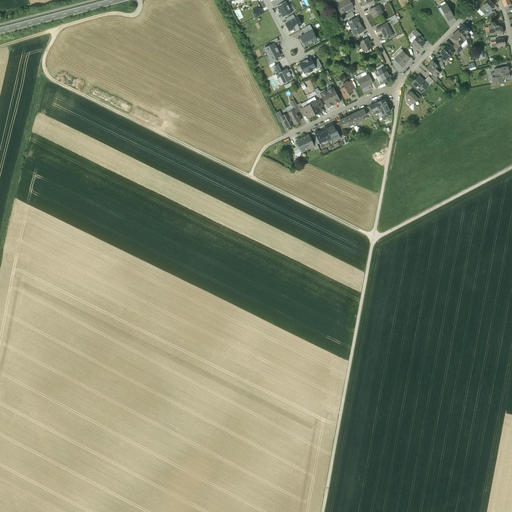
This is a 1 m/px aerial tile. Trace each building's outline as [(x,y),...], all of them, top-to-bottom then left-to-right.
[(354,8),(349,0),(343,0),(336,4),(341,14),(347,11),(352,8),(354,8)] [(489,0),(483,5),(479,9),(479,10),(477,12),(481,16),(484,14),(485,15),(495,6),(489,0)] [(278,5),(276,6),(278,10),(277,10),(279,14),(280,14),(282,18),(292,13),(286,1),(285,1),(278,5)] [(446,4),(441,7),(445,15),(448,20),(454,17),(446,4)] [(378,5),(369,10),(373,17),(381,13),(379,10),(380,9),(378,5)] [(257,7),(252,9),(254,11),(252,12),(254,18),(263,13),(260,8),(258,9),(257,7)] [(348,14),(344,15),(348,22),(350,21),(355,18),(352,12),(348,14)] [(295,18),(287,23),(285,24),(289,31),(295,28),(295,29),(299,27),(298,26),(301,25),(297,17),(295,18)] [(364,31),(357,17),(355,18),(350,21),(352,25),(350,26),(355,35),(364,31)] [(393,36),(387,23),(376,29),(378,32),(381,31),(385,40),(393,36)] [(470,30),(464,24),(458,30),(464,36),(466,35),(470,30)] [(312,30),(310,25),(302,29),(304,34),(312,30)] [(498,26),(496,26),(496,28),(494,28),(495,30),(496,34),(497,34),(503,33),(501,26),(499,27),(498,26)] [(315,36),(312,30),(304,34),(300,37),(301,39),(300,39),(302,43),(303,42),(305,45),(316,40),(314,36),(315,36)] [(421,35),(416,30),(412,34),(417,38),(417,37),(418,38),(421,35)] [(464,36),(458,30),(458,31),(455,34),(456,35),(455,35),(453,35),(452,37),(452,39),(456,43),(459,46),(466,39),(465,37),(464,36)] [(417,38),(412,43),(418,49),(420,48),(424,44),(418,38),(417,37),(417,38)] [(361,41),(359,42),(359,43),(362,49),(363,48),(365,50),(371,47),(367,38),(361,41)] [(496,40),(495,40),(497,47),(505,45),(504,39),(496,40)] [(267,55),(278,49),(277,47),(276,47),(274,43),(272,44),(264,48),(267,55)] [(459,46),(456,43),(453,47),(454,47),(456,55),(462,49),(459,46)] [(449,49),(446,47),(443,50),(441,52),(440,53),(446,59),(449,56),(450,57),(453,53),(451,52),(453,51),(450,48),(449,49)] [(279,51),(278,49),(267,55),(270,61),(275,58),(280,55),(278,51),(279,51)] [(410,58),(403,51),(394,60),(402,67),(405,64),(410,58)] [(312,61),(310,58),(299,63),(304,73),(308,71),(309,72),(312,70),(312,69),(315,67),(312,61)] [(315,67),(316,69),(321,66),(317,58),(312,61),(315,67)] [(437,65),(432,60),(429,63),(430,64),(426,69),(433,75),(435,78),(436,77),(440,73),(435,69),(437,67),(436,66),(437,65)] [(288,70),(287,68),(281,71),(278,64),(272,67),(278,78),(277,78),(280,84),(281,84),(281,85),(292,79),(292,78),(288,70)] [(384,68),(374,73),(376,77),(380,75),(384,82),(384,83),(390,79),(389,77),(390,76),(389,74),(388,74),(384,68)] [(495,74),(491,75),(493,84),(503,82),(503,79),(504,78),(503,72),(495,74)] [(366,76),(357,81),(361,88),(368,84),(368,86),(373,83),(369,76),(367,77),(366,76)] [(424,81),(418,76),(411,83),(419,91),(423,88),(425,89),(428,86),(428,85),(424,81)] [(434,81),(428,76),(424,81),(428,85),(428,86),(429,86),(434,81)] [(347,81),(343,84),(344,87),(340,89),(345,99),(350,96),(348,93),(352,91),(352,90),(348,82),(347,81)] [(340,101),(332,87),(326,90),(334,104),(340,101)] [(326,90),(320,93),(328,108),(334,104),(326,90)] [(415,95),(411,92),(410,92),(406,96),(406,97),(407,99),(405,100),(406,102),(410,105),(411,105),(417,99),(418,98),(415,95)] [(384,99),(369,106),(375,119),(390,112),(384,99)] [(316,101),(310,105),(315,114),(321,111),(320,108),(316,101)] [(296,103),(291,105),(294,110),(295,109),(297,112),(300,111),(298,108),(296,103)] [(303,108),(306,114),(308,118),(315,114),(310,105),(303,108)] [(294,110),(288,113),(294,124),(300,121),(297,114),(297,112),(295,109),(294,110)] [(364,109),(353,114),(357,123),(364,119),(362,116),(367,114),(364,109)] [(282,116),(281,117),(282,120),(286,128),(294,124),(288,113),(282,116)] [(353,114),(339,120),(340,122),(344,129),(357,123),(353,114)] [(333,123),(324,128),(325,130),(319,133),(317,131),(314,132),(320,143),(331,138),(332,141),(340,137),(334,125),(333,123)] [(312,143),(308,135),(302,138),(308,149),(313,146),(314,146),(312,143)] [(308,149),(302,138),(296,141),(298,146),(299,148),(294,151),(295,153),(294,154),(299,156),(301,152),(308,149)]
